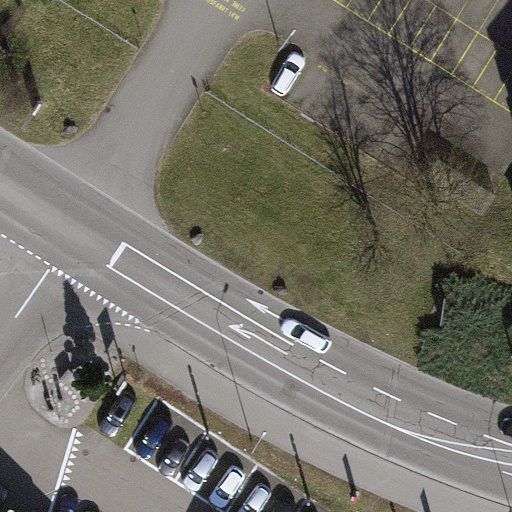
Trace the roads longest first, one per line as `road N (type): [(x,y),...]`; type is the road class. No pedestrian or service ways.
road 1 (secondary): [(71,231),(307,369),(511,460)]
road 2 (residential): [(0,332),(71,231)]
